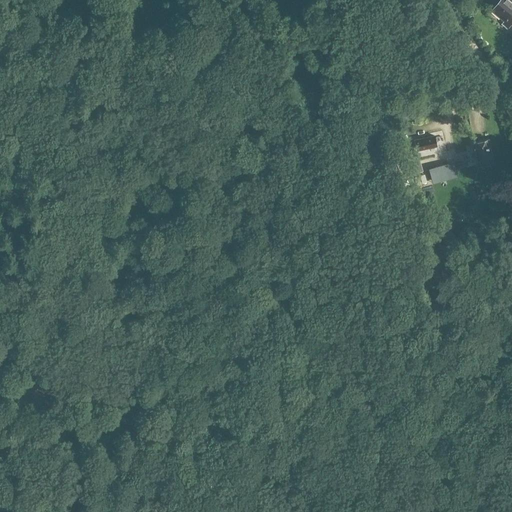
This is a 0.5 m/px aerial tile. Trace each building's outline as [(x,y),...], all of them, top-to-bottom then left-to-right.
[(505,21),(502,24),(507,28),(511,22),(511,0),(500,0),(492,10),(505,21)] [(436,145),(434,136),(415,140),(417,150),(436,145)] [(491,168),(489,162),(493,161),(488,140),(473,144),(478,165),(482,164),(483,170),(485,171),(490,170),(491,168)] [(454,162),(443,165),(429,169),(433,183),(446,180),(445,177),(457,174),(454,162)] [(455,164),(457,170),(465,168),(464,162),(455,164)]
